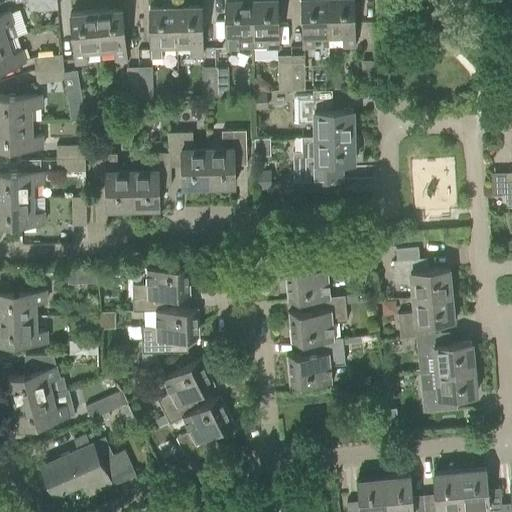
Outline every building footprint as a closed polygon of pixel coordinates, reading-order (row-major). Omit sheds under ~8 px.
[(57,8),(56,0),(27,0),(29,11),(57,8)] [(224,0),(226,48),(252,48),(250,0),(224,0)] [(276,0),(250,0),(252,48),(278,47),(276,0)] [(314,37),(328,36),(327,0),(301,0),(302,47),(315,46),(314,37)] [(353,0),(327,0),(328,36),(341,36),(342,46),(354,45),(353,0)] [(201,5),(175,6),(176,46),(189,45),(190,55),(202,55),(201,5)] [(162,46),(176,46),(175,6),(149,6),(150,56),(163,56),(162,46)] [(121,8),(95,11),(99,51),(113,49),(114,59),(126,58),(121,8)] [(0,13),(0,40),(8,38),(3,26),(12,22),(9,11),(0,13)] [(86,52),(99,51),(95,11),(69,13),(74,63),(87,62),(86,52)] [(0,68),(25,60),(17,35),(8,38),(0,40),(0,68)] [(35,69),(63,66),(61,53),(34,56),(35,69)] [(376,88),(375,68),(375,60),(361,60),(362,88),(376,88)] [(278,84),(268,85),(268,90),(278,90),(291,89),(290,63),(290,61),(277,61),(278,84)] [(303,61),(290,61),(290,63),(291,89),(304,89),(303,61)] [(138,66),(138,78),(140,108),(153,105),(150,65),(138,66)] [(63,66),(35,69),(36,82),(64,79),(63,66)] [(215,96),(214,66),(201,67),(201,99),(215,96)] [(227,66),(214,66),(215,96),(228,94),(227,66)] [(252,77),(252,90),(265,90),(265,83),(259,77),(252,77)] [(140,108),(138,78),(125,78),(127,110),(140,108)] [(330,90),(340,89),(340,80),(329,80),(330,90)] [(84,116),(79,89),(66,91),(70,119),(84,116)] [(265,91),(252,91),(253,107),(265,106),(265,91)] [(0,95),(0,121),(32,120),(31,107),(41,106),(41,94),(0,95)] [(314,121),(314,135),(314,136),(353,135),(352,109),(324,109),(323,97),(310,97),(310,95),(297,95),(293,98),(294,121),(314,121)] [(32,134),(32,120),(0,121),(0,147),(42,146),(42,134),(32,134)] [(221,147),(207,147),(208,185),(234,184),(234,164),(233,157),(246,156),(245,136),(245,129),(221,130),(221,147)] [(191,131),(168,132),(168,151),(169,151),(169,158),(180,158),(181,186),(208,185),(207,147),(192,147),(191,131)] [(293,155),(294,181),(342,180),(341,162),(353,161),(353,150),(357,150),(357,136),(353,136),(353,135),(314,136),(314,135),(301,136),(301,151),(296,151),(293,155)] [(56,157),(84,157),(84,143),(55,144),(56,157)] [(146,168),(131,169),(132,207),(159,206),(158,178),(170,178),(169,158),(169,151),(168,151),(146,152),(146,168)] [(106,208),(132,207),(131,169),(116,169),(116,153),(92,154),(93,180),(105,180),(106,208)] [(84,157),(56,157),(56,171),(84,170),(84,157)] [(257,185),(270,185),(270,169),(257,169),(257,185)] [(0,171),(0,197),(34,197),(33,183),(43,183),(42,170),(0,171)] [(86,224),(85,204),(85,195),(71,196),(72,225),(86,224)] [(33,210),(34,197),(0,197),(0,223),(44,222),(43,210),(33,210)] [(381,254),(380,241),(371,242),(373,255),(381,254)] [(411,282),(412,296),(450,293),(448,267),(420,269),(417,245),(395,247),(396,259),(392,259),(395,283),(411,282)] [(286,299),(286,300),(317,298),(319,297),(331,296),(330,295),(328,295),(327,280),(343,279),(341,252),(313,254),(314,268),(284,270),(284,272),(286,271),(286,275),(284,276),(285,287),(287,287),(288,299),(286,299)] [(132,283),(133,309),(146,309),(154,309),(159,309),(158,297),(190,296),(190,294),(188,294),(188,290),(190,290),(189,279),(188,279),(187,267),(189,267),(189,265),(145,267),(145,268),(147,268),(148,283),(132,283)] [(95,282),(95,268),(67,269),(67,283),(95,282)] [(0,290),(0,316),(36,315),(36,302),(46,301),(45,289),(0,290)] [(398,313),(400,335),(415,334),(425,333),(424,322),(453,319),(450,293),(412,296),(414,311),(398,313)] [(346,304),(359,303),(359,294),(345,295),(346,304)] [(290,341),(290,342),(315,340),(319,340),(334,338),(334,337),(332,337),(330,322),(347,321),(345,295),(331,296),(319,297),(317,298),(318,310),(288,312),(288,314),(289,313),(290,317),(288,318),(289,329),(291,329),(292,341),(290,341)] [(141,325),(142,352),(168,351),(167,338),(199,337),(199,336),(197,336),(197,332),(199,332),(199,321),(197,321),(196,309),(198,309),(198,308),(159,309),(154,309),(146,309),(147,325),(141,325)] [(37,329),(36,315),(0,316),(0,342),(47,341),(46,329),(37,329)] [(417,357),(419,374),(473,368),(470,342),(442,344),(441,332),(425,333),(415,334),(417,357)] [(288,384),(288,385),(332,380),(332,379),(330,380),(328,365),(344,363),(342,344),(342,337),(334,338),(319,340),(315,340),(317,352),(285,355),(285,356),(287,356),(288,360),(286,360),(287,372),(289,371),(290,383),(288,384)] [(70,352),(97,352),(97,338),(69,339),(70,352)] [(157,398),(164,412),(168,421),(180,415),(192,409),(186,399),(214,384),(214,383),(212,384),(210,380),(212,380),(207,369),(205,370),(200,359),(201,359),(201,358),(161,378),(162,378),(164,377),(171,391),(157,398)] [(7,377),(14,402),(52,392),(49,379),(58,377),(55,365),(7,377)] [(473,368),(419,374),(420,374),(422,388),(420,388),(422,411),(449,409),(447,396),(476,394),(473,368)] [(74,414),(67,388),(52,392),(14,402),(20,427),(68,415),(74,414)] [(90,418),(117,406),(126,402),(120,388),(84,405),(90,418)] [(176,435),(188,460),(211,448),(205,436),(233,422),(233,421),(231,422),(229,418),(231,417),(226,407),(224,408),(219,397),(220,396),(220,395),(192,409),(180,415),(181,416),(183,415),(190,428),(176,435)] [(126,402),(117,406),(125,423),(134,418),(126,402)] [(168,421),(164,412),(153,418),(158,426),(168,421)] [(387,425),(387,435),(397,434),(396,424),(387,425)] [(93,440),(89,442),(86,433),(73,439),(76,448),(40,464),(55,495),(83,482),(88,495),(135,474),(123,447),(101,457),(93,440)] [(485,468),(459,470),(462,508),(477,507),(477,511),(500,511),(499,495),(487,496),(485,468)] [(435,501),(423,502),(424,511),(447,511),(447,509),(462,508),(459,470),(433,472),(435,501)] [(409,474),(383,477),(385,511),(424,511),(423,502),(412,503),(409,474)] [(385,511),(383,477),(357,479),(359,507),(347,508),(347,511),(385,511)] [(511,510),(500,511),(511,511),(511,481),(509,481),(511,510)] [(304,511),(305,490),(278,490),(277,511),(304,511)]
